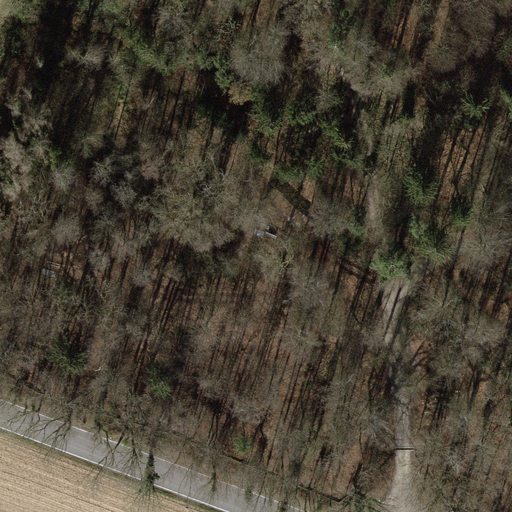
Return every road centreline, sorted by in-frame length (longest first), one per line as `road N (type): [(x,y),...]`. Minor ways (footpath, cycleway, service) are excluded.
road 1 (track): [(409,511),(390,290),(361,115),(338,36),(304,0)]
road 2 (tertiary): [(0,419),(272,511)]
road 3 (track): [(390,290),(439,254),(511,234)]
